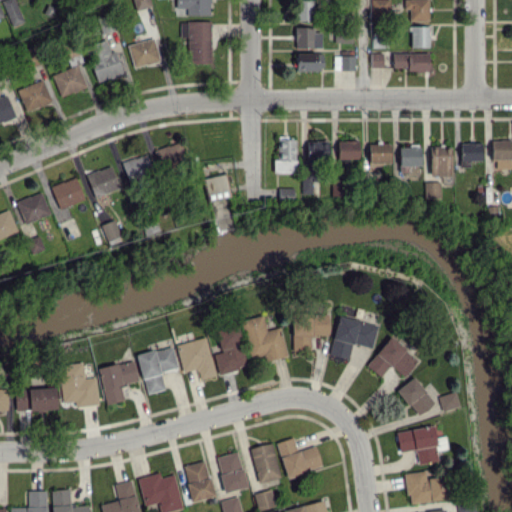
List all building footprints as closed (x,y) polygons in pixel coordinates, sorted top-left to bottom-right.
[(490,140),(490,169),(510,168),(510,139),(490,140)] [(479,142),(458,142),(458,166),(468,166),(468,160),(479,160),(479,142)] [(428,176),(449,175),(449,146),(428,146),(428,176)] [(457,405),(452,390),(436,396),(440,410),(457,405)] [(456,511),(474,511),(474,499),(456,500),(456,511)]
